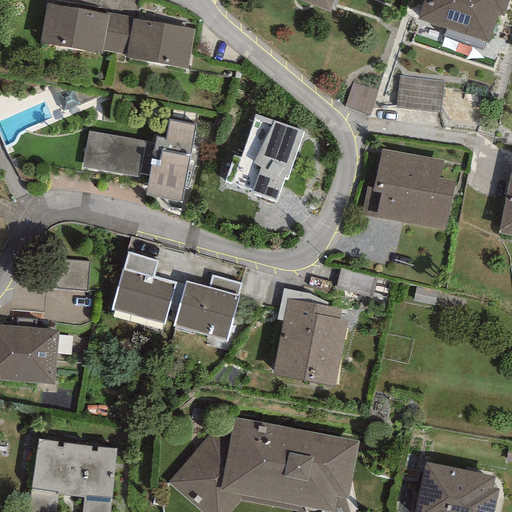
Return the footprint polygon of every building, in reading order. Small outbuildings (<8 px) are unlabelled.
[(297,0),(328,12),(332,0),(297,0)] [(423,0),(417,20),(445,29),(442,37),(483,51),(485,43),(488,44),(498,15),(503,17),(508,0),(423,0)] [(105,14),(46,3),(39,44),(101,55),(102,51),(108,15),(105,14)] [(132,17),(121,15),(105,13),(105,14),(108,15),(102,51),(125,55),(131,19),(132,17)] [(193,29),(131,19),(125,55),(125,59),(187,69),(193,29)] [(440,118),(444,87),(400,83),(397,114),(440,118)] [(196,125),(168,119),(165,138),(155,136),(144,195),(181,202),(196,125)] [(303,131),(272,121),(252,163),(260,167),(252,191),(276,201),(284,177),(286,178),(303,131)] [(145,142),(87,131),(81,167),(138,178),(145,142)] [(366,186),(360,215),(445,232),(455,181),(439,178),(443,160),(380,148),(372,187),(366,186)] [(511,167),(498,233),(511,236),(511,167)] [(123,268),(153,276),(157,262),(127,252),(123,268)] [(86,292),(89,262),(54,259),(51,289),(86,292)] [(123,268),(122,268),(109,310),(162,324),(174,282),(153,276),(123,268)] [(211,275),(208,287),(237,295),(241,284),(211,275)] [(208,287),(185,281),(172,326),(226,342),(239,296),(237,295),(208,287)] [(276,320),(282,321),(286,299),(326,307),(327,303),(308,294),(283,288),(276,320)] [(326,307),(286,299),(282,321),(271,377),(334,386),(347,320),(339,319),(341,309),(326,307)] [(0,380),(53,385),(59,330),(35,328),(36,319),(16,317),(15,326),(0,325),(0,380)] [(358,441),(233,418),(228,443),(211,431),(167,483),(200,511),(229,511),(239,501),(296,511),(348,511),(344,498),(347,499),(358,441)] [(109,511),(116,449),(38,439),(27,511),(109,511)] [(493,476),(425,462),(414,511),(492,511),(498,489),(491,488),(493,476)]
